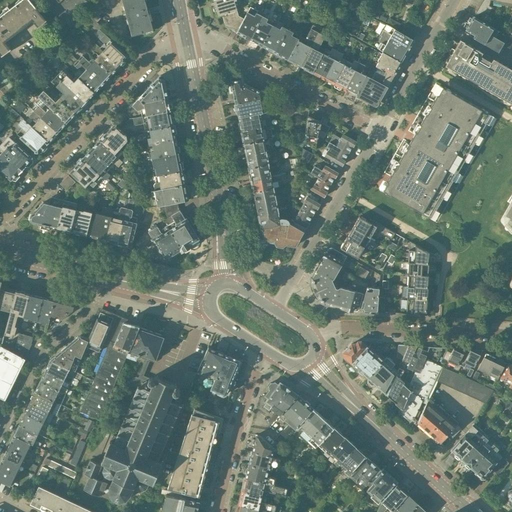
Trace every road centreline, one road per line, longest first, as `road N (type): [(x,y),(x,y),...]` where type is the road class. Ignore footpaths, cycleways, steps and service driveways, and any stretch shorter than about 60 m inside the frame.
road 1 (residential): [(0,221),(148,61),(187,45)]
road 2 (residential): [(377,131),(215,45),(187,45)]
road 3 (residential): [(275,311),(377,131)]
road 4 (residential): [(511,332),(349,326),(313,339)]
road 5 (residential): [(0,437),(39,354),(82,315),(98,275)]
road 6 (secondary): [(223,222),(187,45)]
road 7 (residential): [(266,349),(217,511)]
road 8 (residential): [(377,131),(454,0)]
road 9 (secondary): [(470,511),(362,413)]
